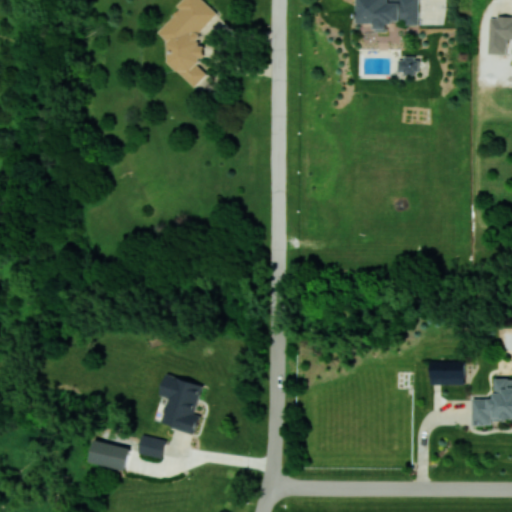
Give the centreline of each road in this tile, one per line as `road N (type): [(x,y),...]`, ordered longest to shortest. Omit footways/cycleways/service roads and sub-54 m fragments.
road 1 (residential): [(279,0),(271,488)]
road 2 (residential): [(271,488),(511,488)]
